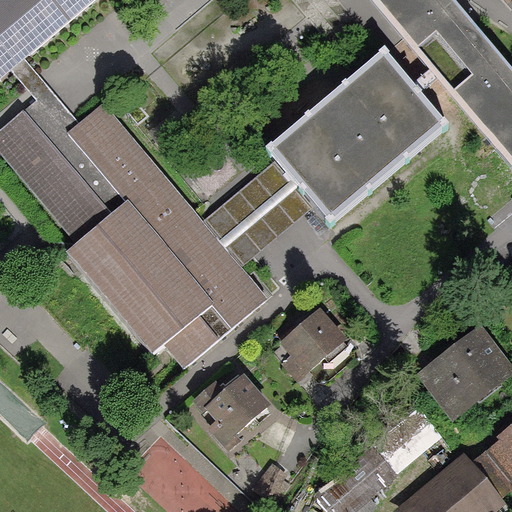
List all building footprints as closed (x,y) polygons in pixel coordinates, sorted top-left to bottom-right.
[(0,0),(0,80),(12,70),(26,59),(95,0),(0,0)] [(378,0),(511,159),(511,70),(453,0),(378,0)] [(386,53),(269,151),(276,160),(315,206),(333,227),(450,128),(386,53)] [(0,150),(77,242),(124,203),(215,306),(165,344),(183,368),(268,300),(240,266),(315,206),(276,160),(203,219),(105,103),(79,123),(26,59),(12,70),(36,99),(0,129),(0,150)] [(66,252),(152,354),(165,344),(215,306),(124,203),(77,242),(66,252)] [(407,233),(365,269),(391,298),(433,262),(407,233)] [(280,343),(292,355),(282,364),(299,383),(348,339),(320,308),(280,343)] [(511,375),(511,364),(480,324),(416,374),(453,422),(511,375)] [(215,381),(193,401),(203,412),(207,409),(216,419),(208,427),(229,451),(242,440),(236,433),(269,404),(241,373),(223,390),(215,381)] [(420,408),(315,495),(329,511),(370,511),(377,506),(372,499),(399,477),(396,474),(442,438),(420,408)] [(500,440),(487,450),(511,482),(511,424),(497,436),(500,440)] [(464,453),(397,511),(508,511),(511,510),(502,497),(511,489),(511,482),(487,450),(472,463),(464,453)] [(274,462),(252,489),(273,507),(290,486),(284,481),(289,474),(274,462)]
